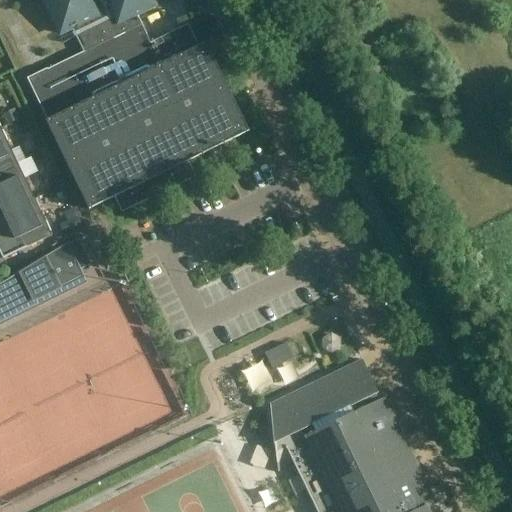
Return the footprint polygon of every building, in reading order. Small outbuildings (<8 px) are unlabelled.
[(43,0),(61,35),(71,30),(82,54),(85,54),(87,58),(111,46),(112,50),(146,33),(137,14),(155,6),(152,0),(43,0)] [(189,162),(209,152),(250,132),(207,44),(199,48),(188,25),(151,43),(146,33),(112,50),(111,46),(87,58),(85,54),(82,54),(40,75),(39,74),(26,80),(47,122),(46,123),(89,211),(114,199),(122,213),(196,177),(189,162)] [(0,172),(18,164),(1,129),(0,129),(0,172)] [(18,164),(0,172),(0,216),(35,200),(18,164)] [(0,216),(0,253),(3,259),(52,236),(35,200),(0,216)] [(80,240),(68,246),(67,245),(0,285),(0,324),(38,306),(36,301),(84,277),(81,271),(92,265),(80,240)] [(287,344),(266,354),(273,368),(294,358),(287,344)] [(381,401),(378,393),(362,361),(271,405),(278,473),(294,465),(317,511),(429,511),(417,485),(425,481),(385,399),(381,401)]
